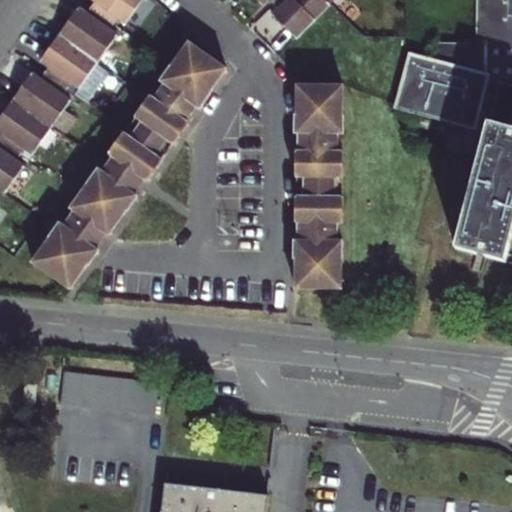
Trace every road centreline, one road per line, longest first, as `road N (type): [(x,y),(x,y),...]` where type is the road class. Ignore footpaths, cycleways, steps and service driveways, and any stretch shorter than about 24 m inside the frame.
road 1 (residential): [(203,265),(276,269),(274,113),(261,67)]
road 2 (residential): [(242,343),(272,389),(303,394),(407,405),(455,367)]
road 3 (residential): [(0,317),(242,343)]
road 4 (residential): [(203,265),(206,151),(228,103),(261,67)]
road 5 (residential): [(242,343),(455,367)]
